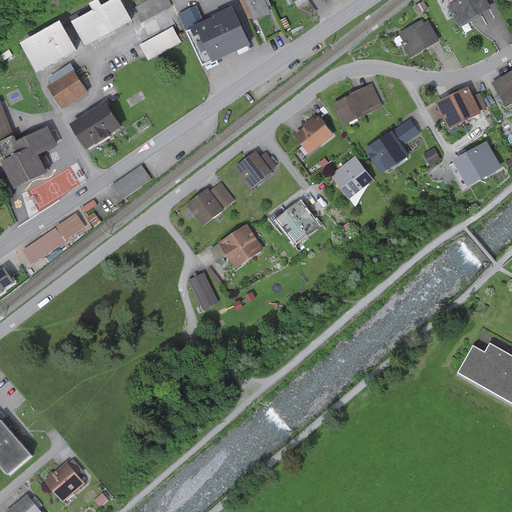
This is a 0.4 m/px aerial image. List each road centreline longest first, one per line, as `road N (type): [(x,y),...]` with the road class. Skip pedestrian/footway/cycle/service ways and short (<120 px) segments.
road 1 (residential): [(511,53),(454,79),(380,67),(328,78),(0,331)]
road 2 (track): [(122,511),(436,241),(511,188)]
road 3 (tertiary): [(368,0),(0,249)]
road 4 (track): [(496,266),(411,349),(213,511)]
road 5 (track): [(183,294),(203,343),(256,393)]
